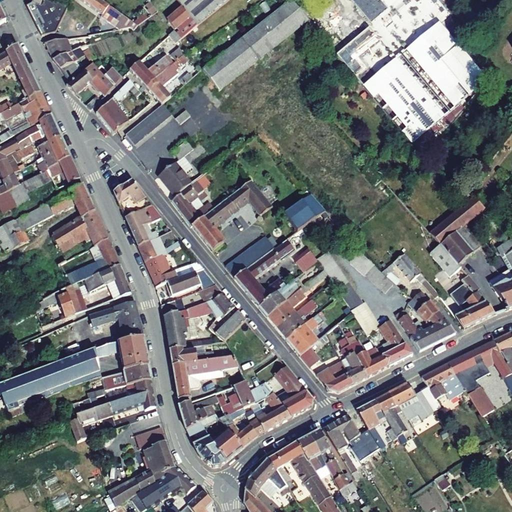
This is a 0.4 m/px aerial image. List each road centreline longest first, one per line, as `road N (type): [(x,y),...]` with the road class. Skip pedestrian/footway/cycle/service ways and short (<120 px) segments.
road 1 (residential): [(78,143),(99,138),(120,154),(332,411)]
road 2 (tertiary): [(215,484),(183,453),(145,294),(78,143)]
road 3 (tertiary): [(511,320),(332,411)]
road 4 (tertiary): [(78,143),(19,19)]
road 5 (tertiary): [(332,411),(263,447),(227,478)]
